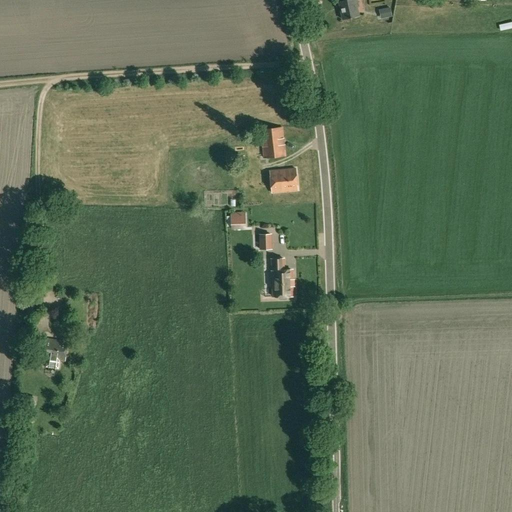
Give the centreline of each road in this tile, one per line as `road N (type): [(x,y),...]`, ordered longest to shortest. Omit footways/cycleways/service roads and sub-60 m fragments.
road 1 (unclassified): [(337,511),(325,172),(291,0)]
road 2 (track): [(309,62),(0,86)]
road 3 (track): [(62,81),(49,86),(42,107),(29,307)]
